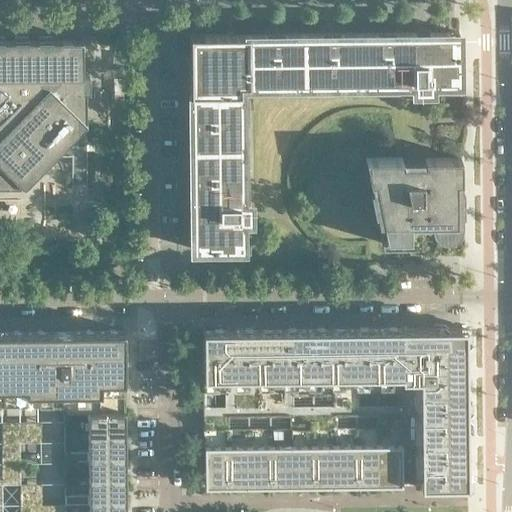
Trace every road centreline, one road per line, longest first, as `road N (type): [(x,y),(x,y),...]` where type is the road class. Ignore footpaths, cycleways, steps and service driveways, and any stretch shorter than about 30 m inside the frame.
road 1 (residential): [(166,296),(511,296)]
road 2 (residential): [(160,215),(153,0)]
road 3 (residential): [(171,511),(166,296)]
road 4 (residential): [(0,297),(166,296)]
road 5 (unknown): [(0,403),(40,409),(45,511)]
